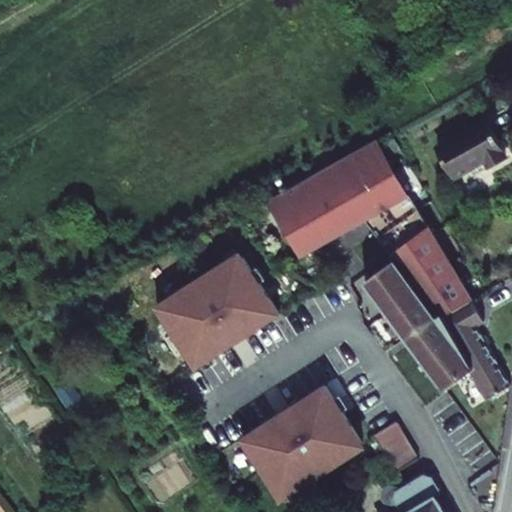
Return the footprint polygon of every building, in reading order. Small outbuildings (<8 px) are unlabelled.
[(498,162),(511,153),(511,139),(497,115),(450,143),(469,173),(495,158),(498,162)] [(293,194),(328,249),(373,221),(386,243),(426,218),(382,145),(293,194)] [(293,194),(271,205),(283,225),(289,223),(311,259),(328,249),(293,194)] [(482,309),(482,308),(459,271),(426,218),(386,243),(401,269),(372,289),(410,340),(454,399),(481,380),(451,327),(482,309)] [(158,306),(197,367),(281,314),(245,257),(209,279),(207,275),(158,306)] [(451,327),(481,380),(497,407),(511,397),(511,382),(474,316),(483,310),(482,309),(451,327)] [(243,439),(282,500),(330,469),(328,465),(363,442),(327,385),(243,439)] [(397,473),(420,458),(397,421),(374,435),(397,473)] [(409,511),(442,493),(445,497),(448,486),(441,474),(431,470),(403,486),(396,486),(394,497),(400,498),(407,511),(409,511)] [(452,511),(445,497),(442,493),(409,511),(452,511)]
